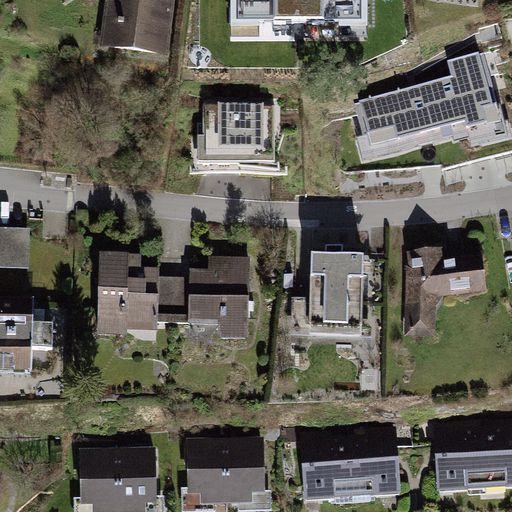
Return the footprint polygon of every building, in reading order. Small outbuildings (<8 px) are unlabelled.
[(103,0),(98,52),(166,60),(173,0),(103,0)] [(237,0),(238,19),(360,19),(359,0),(237,0)] [(360,106),(369,142),(395,135),(398,148),(465,131),(466,137),(485,133),(481,117),(492,114),(478,59),(449,66),(454,83),(360,106)] [(283,122),(206,120),(204,171),(282,173),(283,122)] [(26,235),(0,233),(0,270),(24,271),(26,235)] [(366,255),(308,253),(305,341),(363,343),(366,255)] [(440,253),(406,256),(400,336),(434,338),(437,297),(481,294),(479,260),(441,263),(440,253)] [(147,258),(97,258),(97,337),(123,337),(123,332),(155,332),(155,325),(165,325),(165,281),(147,281),(147,258)] [(247,267),(186,267),(186,280),(166,281),(166,324),(213,325),(213,340),(246,340),(247,267)] [(0,373),(28,374),(28,349),(48,349),(49,319),(30,318),(30,303),(0,302),(0,373)] [(511,428),(433,434),(437,495),(511,489),(511,428)] [(397,435),(300,441),(303,506),(400,500),(397,435)] [(261,445),(184,447),(186,509),(263,507),(261,445)] [(155,511),(154,453),(74,455),(75,511),(155,511)]
